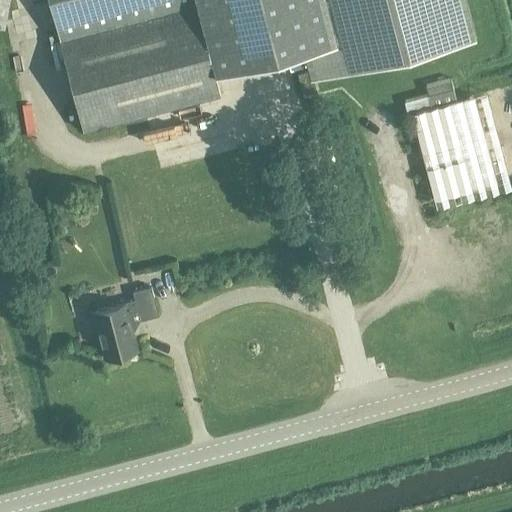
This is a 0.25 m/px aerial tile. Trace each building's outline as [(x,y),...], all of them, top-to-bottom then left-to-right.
[(49,0),(84,129),(220,93),(214,71),(307,47),(313,69),(397,47),(399,57),(421,51),(418,41),(469,28),(461,0),(49,0)] [(317,93),(310,70),(298,73),(304,96),(317,93)] [(450,79),(426,85),(429,97),(453,91),(450,79)] [(424,94),(401,100),(404,111),(427,105),(424,94)] [(434,199),(497,182),(474,95),(411,112),(434,199)] [(158,315),(152,291),(151,287),(133,291),(135,300),(92,312),(105,358),(137,349),(130,322),(158,315)]
